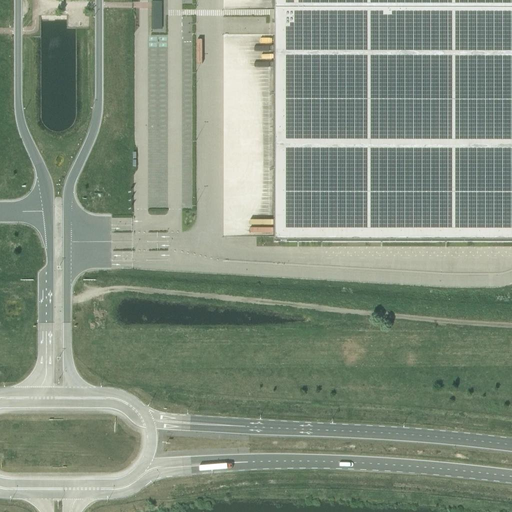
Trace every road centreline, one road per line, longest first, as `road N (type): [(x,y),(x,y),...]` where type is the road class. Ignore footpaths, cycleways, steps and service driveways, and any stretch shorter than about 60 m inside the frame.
road 1 (track): [(511,327),(118,288),(68,300)]
road 2 (unclassified): [(69,393),(67,191),(97,113),(98,0)]
road 3 (unclassified): [(18,0),(18,112),(46,189),(44,393)]
road 4 (primary): [(207,466),(345,464),(511,479)]
road 5 (primary): [(511,448),(208,425)]
road 6 (primary): [(81,494),(124,492),(155,475),(207,466)]
